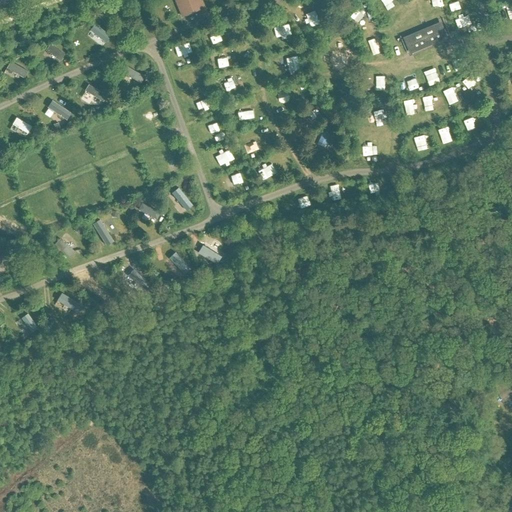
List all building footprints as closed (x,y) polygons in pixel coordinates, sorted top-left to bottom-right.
[(175,0),(182,16),(204,7),(201,0),(175,0)] [(363,24),(371,20),(365,6),(357,10),(363,24)] [(308,25),(316,22),(311,9),(303,12),(308,25)] [(270,18),(274,31),(282,29),(278,16),(270,18)] [(404,37),(411,53),(448,38),(442,22),(404,37)] [(45,48),(61,59),(65,52),(50,42),(45,48)] [(276,68),(291,65),(289,56),(274,59),(276,68)] [(22,79),(28,68),(10,59),(4,70),(22,79)] [(128,64),(123,71),(140,81),(144,74),(128,64)] [(88,82),(84,88),(102,98),(105,92),(88,82)] [(54,109),(67,117),(71,110),(52,98),(44,111),(50,115),(54,109)] [(239,118),(254,117),(253,109),(238,110),(239,118)] [(473,123),(485,118),(482,111),(470,116),(473,123)] [(12,122),(27,131),(32,124),(16,115),(12,122)] [(439,127),(442,137),(450,135),(446,125),(439,127)] [(267,176),(276,172),(273,167),(264,171),(267,176)] [(233,170),(223,173),(226,183),(237,180),(233,170)] [(141,201),(137,208),(156,217),(159,210),(141,201)] [(100,217),(92,221),(106,244),(114,239),(100,217)] [(70,255),(75,249),(60,235),(55,241),(70,255)] [(511,378),(496,387),(504,402),(511,397),(511,378)]
